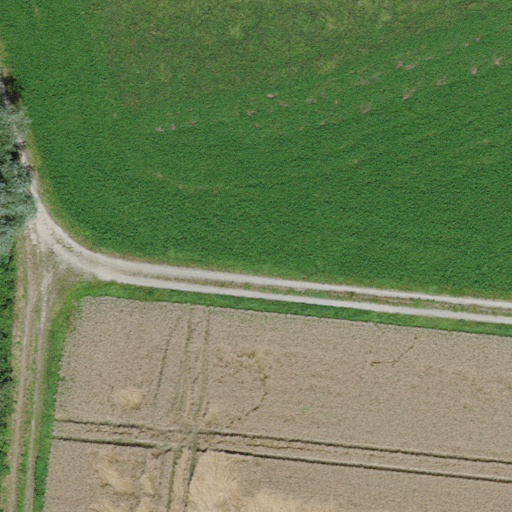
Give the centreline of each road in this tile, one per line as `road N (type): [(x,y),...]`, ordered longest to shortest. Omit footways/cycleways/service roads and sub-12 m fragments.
road 1 (track): [(0,119),(49,257),(87,273),(511,317)]
road 2 (track): [(49,257),(22,511)]
